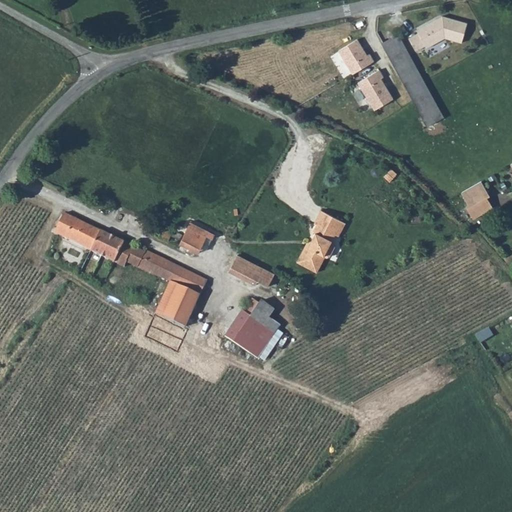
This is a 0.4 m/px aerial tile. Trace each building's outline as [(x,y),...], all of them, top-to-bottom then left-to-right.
[(418,33),(409,38),(416,50),(425,45),(426,48),(445,38),(462,43),(467,23),(442,16),(416,31),(418,33)] [(398,34),(382,42),(426,126),(442,118),(398,34)] [(357,40),(338,50),(351,74),(373,62),(369,54),(366,56),(357,40)] [(378,70),(357,83),(373,110),(392,99),(380,79),(382,77),(378,70)] [(485,182),(464,193),(471,206),(469,208),(475,220),(496,208),(490,198),(493,198),(485,182)] [(336,238),(343,225),(319,212),(312,225),(315,226),(311,233),(313,234),(308,245),(306,248),(303,247),(294,263),(314,274),(322,258),(324,259),(327,258),(332,249),(331,245),(329,244),(333,236),(336,238)] [(56,232),(92,250),(101,231),(65,213),(56,232)] [(192,224),(183,246),(203,254),(209,238),(215,240),(217,234),(192,224)] [(163,228),(162,230),(160,229),(157,236),(168,242),(171,236),(181,240),(183,235),(177,232),(176,234),(163,228)] [(145,252),(101,230),(101,231),(92,250),(92,251),(125,267),(127,262),(162,278),(170,262),(148,251),(145,252)] [(241,257),(233,273),(257,285),(262,276),(267,278),(270,272),(241,257)] [(208,281),(170,262),(162,278),(169,282),(201,295),(208,281)] [(156,313),(187,327),(201,295),(169,282),(165,293),(156,313)] [(234,342),(259,360),(283,325),(269,317),(274,309),(262,300),(252,315),(234,342)] [(234,342),(252,315),(244,311),(226,337),(234,342)]
